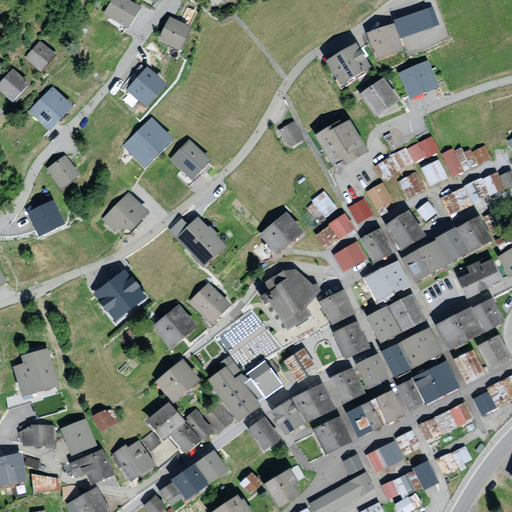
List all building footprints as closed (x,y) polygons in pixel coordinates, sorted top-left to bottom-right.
[(126,0),(112,0),(104,14),(127,28),(139,7),(126,0)] [(433,8),(395,21),(401,37),(438,24),(433,8)] [(169,17),(157,43),(178,52),(189,27),(169,17)] [(391,27),(363,35),(370,61),(398,54),(391,27)] [(41,41),(26,57),(41,71),(55,54),(41,41)] [(350,51),(320,65),(333,90),(363,76),(350,51)] [(148,65),(126,90),(145,107),(168,82),(148,65)] [(423,66),(395,76),(405,105),(434,95),(423,66)] [(15,69),(0,83),(0,89),(11,101),(29,83),(15,69)] [(378,83),(354,97),(370,122),(393,107),(378,83)] [(54,89),(30,113),(46,129),(70,105),(54,89)] [(349,121),(320,136),(334,163),(363,148),(349,121)] [(146,125),(116,151),(135,172),(165,146),(146,125)] [(290,125),(273,133),(283,152),(299,144),(290,125)] [(428,141),(407,152),(415,166),(436,155),(428,141)] [(511,141),(503,145),(511,164),(511,141)] [(186,145),(165,166),(187,187),(208,166),(186,145)] [(484,151),(474,155),(479,169),(489,165),(484,151)] [(476,167),(470,152),(457,157),(463,172),(476,167)] [(405,153),(390,161),(396,174),(411,166),(405,153)] [(452,153),(440,159),(451,182),(463,177),(452,153)] [(64,155),(47,169),(63,189),(80,175),(64,155)] [(387,161),(370,169),(378,186),(395,178),(387,161)] [(439,165),(420,173),(427,190),(446,183),(439,165)] [(511,188),(511,174),(511,175),(500,180),(505,191),(511,188)] [(417,176),(397,185),(406,204),(426,195),(417,176)] [(503,193),(496,178),(480,185),(487,200),(503,193)] [(487,200),(480,185),(461,195),(470,210),(487,200)] [(382,189),(365,197),(373,214),(390,205),(382,189)] [(324,193),(309,204),(324,223),(339,212),(324,193)] [(129,194),(104,221),(111,228),(130,227),(146,210),(129,194)] [(461,195),(441,205),(447,220),(470,210),(461,195)] [(53,199),(27,211),(38,237),(65,225),(53,199)] [(362,203),(346,211),(356,229),(372,221),(362,203)] [(427,206),(415,215),(425,228),(437,219),(427,206)] [(502,216),(489,221),(495,238),(509,233),(502,216)] [(283,217),(258,236),(272,253),(296,235),(283,217)] [(409,219),(385,231),(396,253),(420,241),(409,219)] [(195,220),(169,239),(192,271),(218,253),(195,220)] [(350,234),(343,221),(326,231),(333,244),(350,234)] [(486,245),(477,227),(455,237),(464,256),(486,245)] [(326,231),(309,240),(315,253),(333,244),(326,231)] [(389,255),(379,236),(360,245),(369,264),(389,255)] [(464,256),(455,237),(432,249),(442,267),(464,256)] [(356,247),(333,258),(341,275),(364,264),(356,247)] [(432,249),(400,266),(409,284),(442,267),(432,249)] [(511,251),(492,263),(502,281),(511,275),(511,251)] [(396,266),(362,283),(374,308),(408,290),(396,266)] [(491,266),(453,284),(461,302),(499,284),(491,266)] [(456,271),(459,279),(470,274),(467,267),(456,271)] [(265,304),(268,302),(288,329),(312,314),(306,307),(321,291),(296,269),(282,270),(264,284),(269,292),(261,297),(265,304)] [(120,274),(89,298),(111,323),(143,301),(120,274)] [(206,290),(187,308),(205,327),(224,309),(206,290)] [(340,297),(316,307),(325,327),(348,317),(340,297)] [(420,324),(409,302),(381,315),(391,337),(420,324)] [(499,328),(489,305),(468,315),(478,335),(479,336),(499,328)] [(173,311),(145,332),(162,354),(190,333),(173,311)] [(381,315),(363,324),(374,345),(385,340),(391,337),(381,315)] [(468,315),(432,332),(442,353),(478,335),(468,315)] [(360,323),(333,334),(343,358),(370,347),(360,323)] [(436,358),(425,336),(394,350),(405,373),(436,358)] [(499,345),(477,355),(485,373),(508,363),(499,345)] [(26,365),(15,368),(23,394),(57,384),(47,350),(23,357),(26,365)] [(394,350),(378,358),(389,380),(405,373),(394,350)] [(300,353),(279,365),(292,387),(313,375),(300,353)] [(473,357),(451,367),(460,387),(482,377),(473,357)] [(375,360),(352,368),(361,391),(383,383),(375,360)] [(178,366),(151,388),(166,406),(193,384),(178,366)] [(262,369),(243,382),(258,404),(277,391),(262,369)] [(446,369),(408,386),(419,409),(457,392),(446,369)] [(225,372),(203,385),(227,426),(250,412),(225,372)] [(351,375),(327,385),(337,409),(361,399),(351,375)] [(511,400),(511,381),(501,387),(508,402),(511,400)] [(408,386),(395,392),(406,415),(419,409),(408,386)] [(508,402),(501,387),(485,396),(493,411),(508,402)] [(322,389),(291,402),(300,425),(331,412),(322,389)] [(485,396),(470,403),(478,419),(493,411),(485,396)] [(400,422),(390,399),(366,409),(376,432),(400,422)] [(472,422),(466,408),(448,416),(455,430),(472,422)] [(109,409),(95,417),(102,429),(116,421),(109,409)] [(285,409),(265,421),(276,439),(295,427),(285,409)] [(366,409),(343,419),(353,442),(376,432),(366,409)] [(166,410),(140,426),(149,442),(175,426),(166,410)] [(215,412),(203,421),(212,434),(224,425),(215,412)] [(455,430),(448,416),(433,422),(440,437),(455,430)] [(196,419),(186,426),(198,446),(209,439),(196,419)] [(85,420),(63,429),(72,453),(94,445),(85,420)] [(261,422),(243,434),(256,454),(274,442),(261,422)] [(433,422),(417,430),(425,445),(440,437),(433,422)] [(335,423),(312,432),(321,455),(344,446),(335,423)] [(34,426),(22,433),(25,445),(53,446),(54,427),(34,426)] [(183,429),(167,441),(179,459),(195,447),(183,429)] [(411,435),(394,443),(402,460),(419,452),(411,435)] [(140,443),(115,454),(128,482),(152,471),(140,443)] [(390,447),(363,459),(371,476),(398,464),(390,447)] [(101,451),(73,464),(78,475),(87,471),(92,483),(112,474),(101,451)] [(462,451),(450,457),(456,470),(468,463),(462,451)] [(208,458),(191,469),(202,487),(220,475),(208,458)] [(448,458),(433,465),(439,479),(454,473),(448,458)] [(18,459),(0,460),(0,489),(22,487),(18,459)] [(355,461),(342,467),(347,478),(361,472),(355,461)] [(426,464),(410,471),(420,493),(435,486),(426,464)] [(199,492),(188,474),(167,487),(178,505),(199,492)] [(366,474),(309,505),(313,511),(333,511),(375,490),(366,474)] [(283,475),(258,490),(271,511),(296,498),(283,475)] [(248,476),(238,487),(249,496),(258,484),(248,476)] [(34,495),(58,490),(58,479),(33,477),(34,495)] [(171,497),(166,488),(155,494),(160,503),(171,497)] [(107,511),(95,490),(69,505),(73,511),(107,511)] [(154,499),(139,511),(159,511),(162,510),(154,499)] [(240,511),(234,500),(211,511),(240,511)] [(385,511),(381,503),(361,511),(385,511)]
